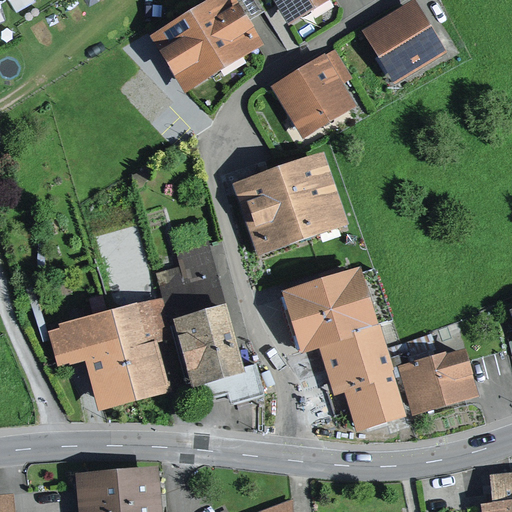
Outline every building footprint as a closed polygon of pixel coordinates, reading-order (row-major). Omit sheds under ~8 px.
[(254,40),(229,0),(228,0),(159,43),(183,83),(254,40)] [(280,0),(290,15),(315,0),(280,0)] [(412,10),(373,34),(398,74),(436,51),(412,10)] [(281,90),(304,129),(345,104),(321,65),(281,90)] [(245,189),(251,206),(244,208),(250,227),(257,224),(264,244),(335,219),(316,164),(245,189)] [(228,374),(236,403),(264,396),(255,365),(241,368),(207,244),(177,253),(181,270),(169,284),(160,288),(185,385),(228,374)] [(319,344),(321,343),(376,326),(391,321),(375,270),(343,279),(341,271),(329,275),(332,283),(290,296),(306,348),(319,344)] [(164,304),(112,317),(132,393),(164,384),(153,344),(173,338),(164,304)] [(109,399),(132,393),(112,317),(50,334),(58,363),(88,356),(101,401),(109,399)] [(403,411),(376,326),(321,343),(333,382),(351,376),(354,383),(345,386),(358,425),(403,411)] [(403,374),(413,408),(463,393),(463,390),(468,388),(461,364),(465,363),(462,354),(429,363),(425,351),(410,355),(409,352),(389,359),(395,376),(403,374)] [(151,511),(148,478),(86,484),(88,511),(151,511)] [(511,511),(511,482),(494,484),(497,510),(503,510),(502,511),(511,511)]
